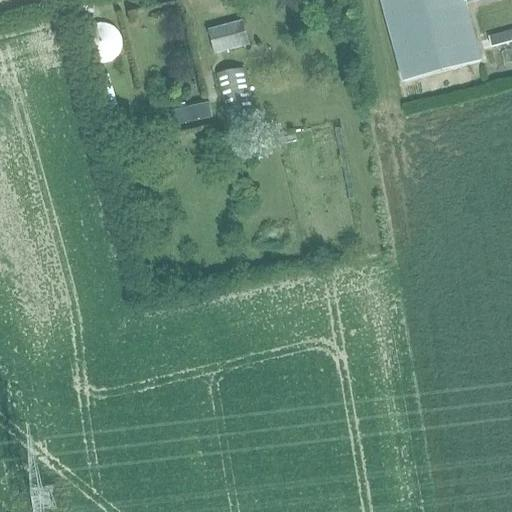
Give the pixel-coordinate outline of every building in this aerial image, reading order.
[(381,0),(404,82),(481,62),(466,4),(479,0),(381,0)] [(215,54),(249,45),(243,21),(209,31),(215,54)] [(493,49),(511,43),(511,31),(489,37),(493,49)] [(55,35),(40,40),(49,68),(64,63),(55,35)] [(216,74),(225,117),(254,111),(245,68),(216,74)] [(210,103),(172,111),(176,127),(213,119),(210,103)]
